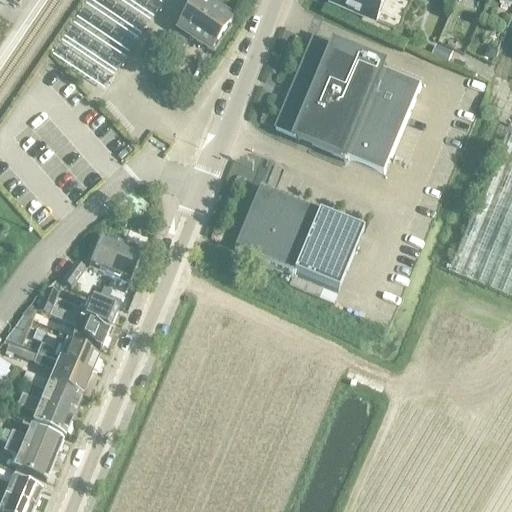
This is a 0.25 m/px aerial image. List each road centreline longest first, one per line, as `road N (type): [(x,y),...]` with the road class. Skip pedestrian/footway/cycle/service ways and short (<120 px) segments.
road 1 (residential): [(69,511),(201,192)]
road 2 (residential): [(0,311),(51,246),(141,167),(201,192)]
road 3 (residential): [(201,192),(275,0)]
